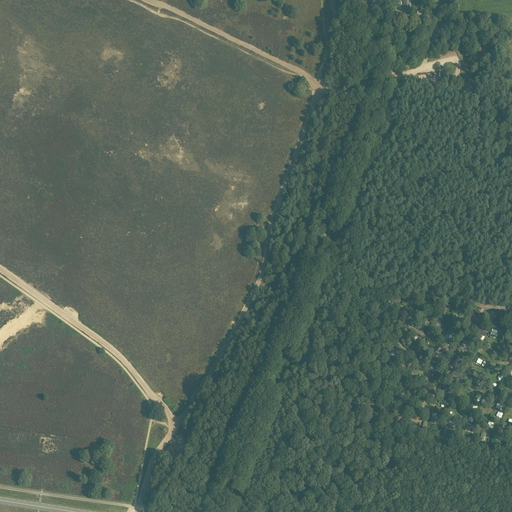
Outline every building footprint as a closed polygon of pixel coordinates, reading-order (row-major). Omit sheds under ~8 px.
[(432,316),(435,306),(431,305),(429,311),(427,310),(426,313),(428,313),(428,315),(432,316)] [(403,315),(415,320),(417,315),(405,311),(403,315)] [(468,317),(466,326),(474,328),(476,319),(468,317)] [(437,320),(431,330),(435,332),(441,322),(437,320)] [(448,340),(454,331),(450,329),(444,338),(448,340)] [(478,339),(480,335),(485,337),(486,334),(478,330),(475,338),(478,339)] [(416,350),(422,340),(418,338),(413,348),(416,350)] [(469,352),(471,348),(464,342),(461,346),(469,352)] [(422,369),(428,358),(424,356),(418,366),(422,369)] [(466,366),(468,362),(458,356),(456,360),(466,366)] [(476,356),(473,363),(478,365),(481,358),(476,356)]
